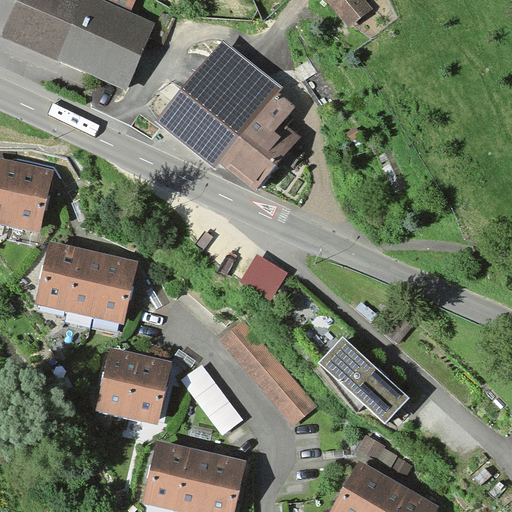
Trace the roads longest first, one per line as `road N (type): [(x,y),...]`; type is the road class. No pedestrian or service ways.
road 1 (residential): [(270,219),(290,264),(511,465)]
road 2 (tertiary): [(270,219),(0,93)]
road 3 (tertiary): [(511,323),(270,219)]
road 4 (residential): [(270,511),(272,431),(187,330)]
road 5 (track): [(511,267),(445,252),(367,260)]
